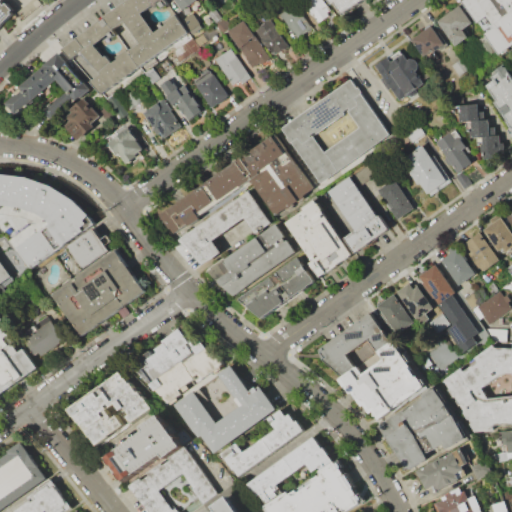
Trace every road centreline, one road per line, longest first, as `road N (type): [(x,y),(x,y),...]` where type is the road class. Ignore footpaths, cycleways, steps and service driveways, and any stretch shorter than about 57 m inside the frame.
road 1 (residential): [(0,144),(59,156),(105,185),(191,292),(334,411),(401,511)]
road 2 (residential): [(125,207),(417,0)]
road 3 (residential): [(264,354),(511,176)]
road 4 (residential): [(0,429),(191,292)]
road 5 (residential): [(33,406),(118,511)]
